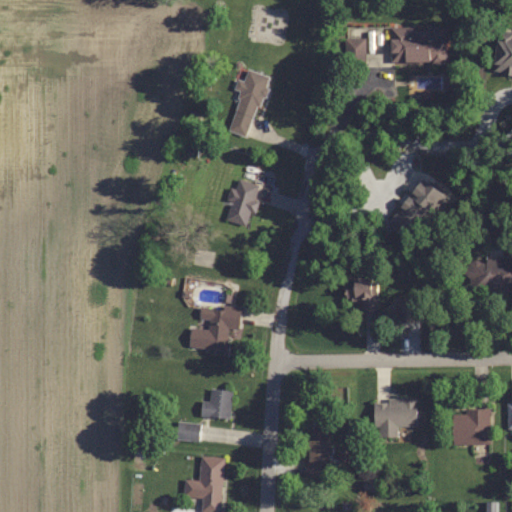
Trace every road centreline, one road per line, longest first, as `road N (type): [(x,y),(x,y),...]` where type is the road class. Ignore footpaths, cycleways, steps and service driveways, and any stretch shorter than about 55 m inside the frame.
road 1 (residential): [(266,511),(279,316),(318,154),(329,136),(367,129),(452,149),(490,147),(511,137),(505,94),(491,105),(474,147)]
road 2 (residential): [(276,359),(511,355)]
